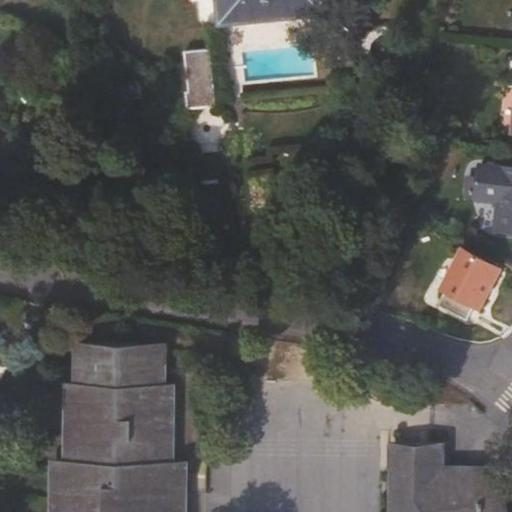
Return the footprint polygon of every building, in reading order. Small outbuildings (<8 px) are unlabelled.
[(324,16),(322,0),(216,0),(219,26),(324,16)] [(213,65),(211,50),(184,52),(185,68),(213,65)] [(214,75),(213,65),(185,68),(186,77),(214,75)] [(217,108),(214,75),(186,77),(187,93),(185,93),(187,111),(217,108)] [(511,171),(481,168),(477,196),(498,198),(494,232),(511,234),(511,171)] [(501,271),(462,251),(442,291),(447,293),(441,306),(468,321),(475,308),(481,311),(501,271)] [(162,350),(78,348),(77,390),(70,390),(69,467),(56,466),(55,511),(503,511),(495,474),(441,473),(441,449),(394,448),(393,511),(181,511),(182,468),(169,468),(170,392),(162,392),(162,350)]
